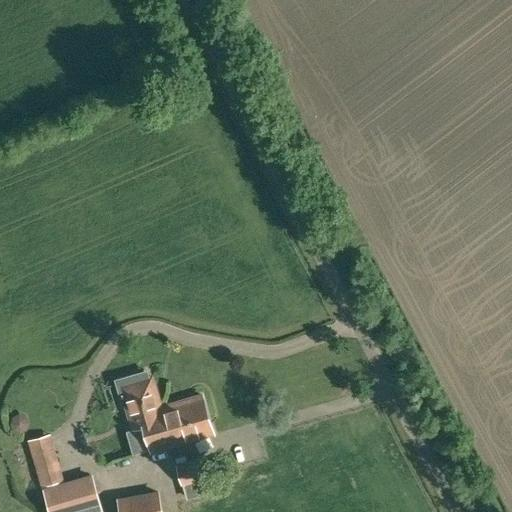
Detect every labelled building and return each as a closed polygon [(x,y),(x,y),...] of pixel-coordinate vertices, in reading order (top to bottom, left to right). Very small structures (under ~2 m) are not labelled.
[(137,373),(115,379),(123,405),(126,404),(133,427),(143,424),(150,451),(213,432),(202,395),(160,407),(151,376),(139,380),(137,373)] [(62,480),(49,434),(29,440),(42,485),(62,480)] [(181,485),(204,479),(199,461),(176,468),(181,485)] [(70,511),(99,504),(91,476),(43,489),(49,511),(70,511)] [(159,511),(156,493),(116,500),(118,511),(159,511)]
